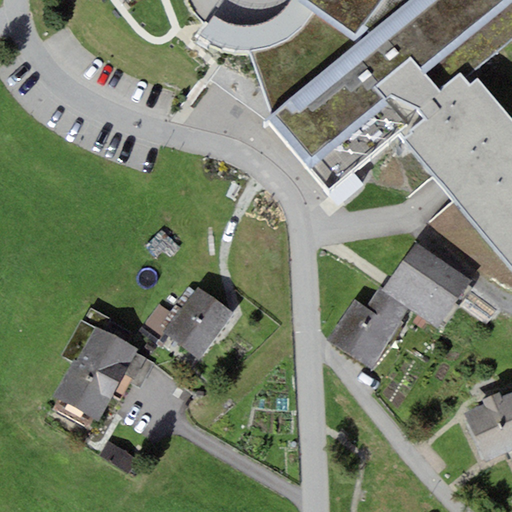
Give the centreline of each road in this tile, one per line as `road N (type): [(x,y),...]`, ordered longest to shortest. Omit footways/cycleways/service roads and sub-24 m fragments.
road 1 (residential): [(310,340),(314,219),(296,186),(78,98),(27,40),(18,0)]
road 2 (residential): [(310,340),(318,511)]
